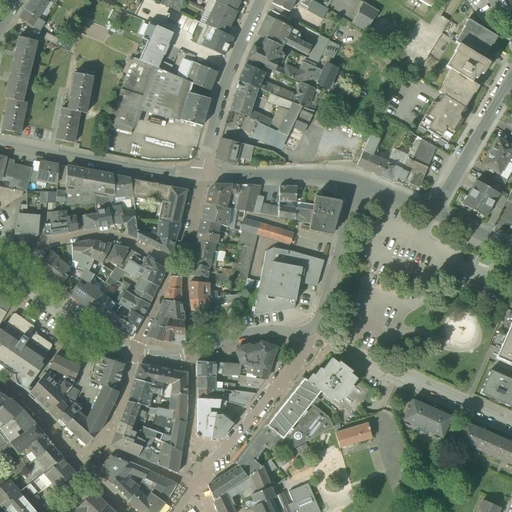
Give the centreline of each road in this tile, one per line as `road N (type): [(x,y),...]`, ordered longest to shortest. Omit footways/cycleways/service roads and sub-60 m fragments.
road 1 (residential): [(196,179),(0,142)]
road 2 (residential): [(196,179),(230,61),(260,0)]
road 3 (residential): [(344,351),(511,424)]
road 4 (residential): [(173,267),(121,237),(85,236),(43,244),(20,278)]
road 5 (residential): [(301,357),(194,486)]
road 6 (residential): [(359,182),(196,179)]
road 7 (residential): [(312,337),(359,182)]
road 8 (residential): [(434,213),(511,78)]
road 9 (residential): [(20,278),(74,322),(119,345)]
